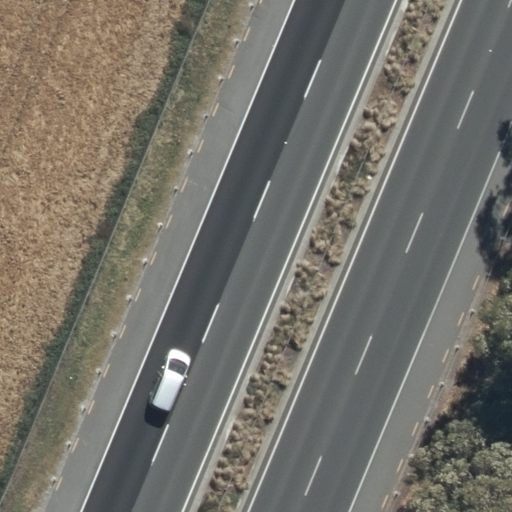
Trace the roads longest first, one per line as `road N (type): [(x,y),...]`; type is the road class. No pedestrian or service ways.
road 1 (trunk): [(132,511),(345,0)]
road 2 (trunk): [(511,3),(299,511)]
